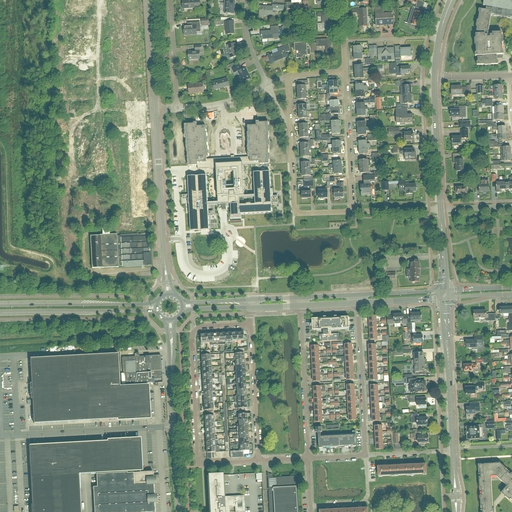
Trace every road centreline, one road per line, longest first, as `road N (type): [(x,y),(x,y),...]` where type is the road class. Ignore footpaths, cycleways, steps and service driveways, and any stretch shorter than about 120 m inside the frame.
road 1 (residential): [(198,464),(192,335),(201,327),(250,324)]
road 2 (tertiary): [(167,293),(155,110)]
road 3 (tertiary): [(0,311),(158,314)]
road 4 (tertiary): [(157,301),(0,306)]
road 5 (residential): [(307,458),(299,305)]
road 6 (tertiary): [(452,451),(445,298)]
road 7 (residential): [(365,455),(357,303)]
road 8 (tertiary): [(178,511),(170,370)]
road 9 (residential): [(352,212),(345,72)]
road 10 (residential): [(257,461),(250,324)]
road 11 (tertiary): [(440,208),(434,78)]
